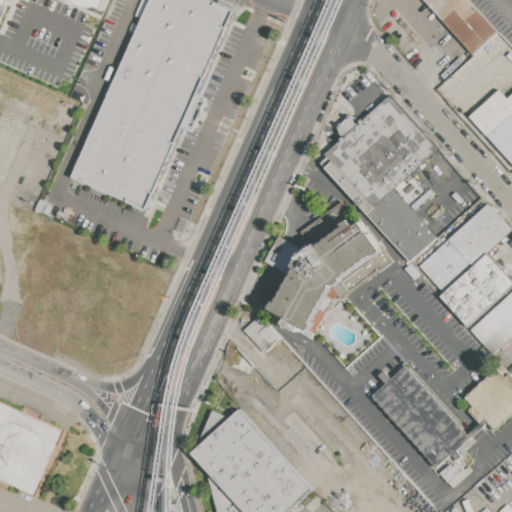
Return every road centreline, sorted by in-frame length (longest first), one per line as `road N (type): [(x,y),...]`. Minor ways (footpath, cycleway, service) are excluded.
road 1 (trunk): [(178,413),(348,26)]
road 2 (trunk): [(318,12),(207,265)]
road 3 (residential): [(511,203),(348,26)]
road 4 (secondary): [(129,442),(80,384),(0,346)]
road 5 (secondary): [(0,368),(93,416),(119,464)]
road 6 (trunk): [(172,345),(132,388),(103,388),(62,373)]
